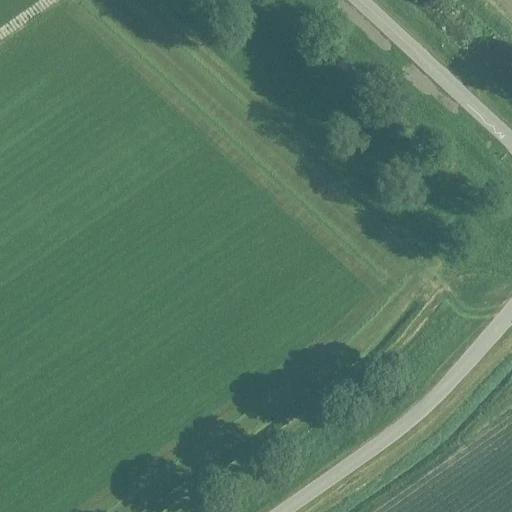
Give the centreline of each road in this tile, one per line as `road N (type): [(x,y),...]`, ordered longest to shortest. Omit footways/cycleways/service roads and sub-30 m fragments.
road 1 (unclassified): [(283,511),(394,434),(511,309)]
road 2 (unclassified): [(511,144),(353,0)]
